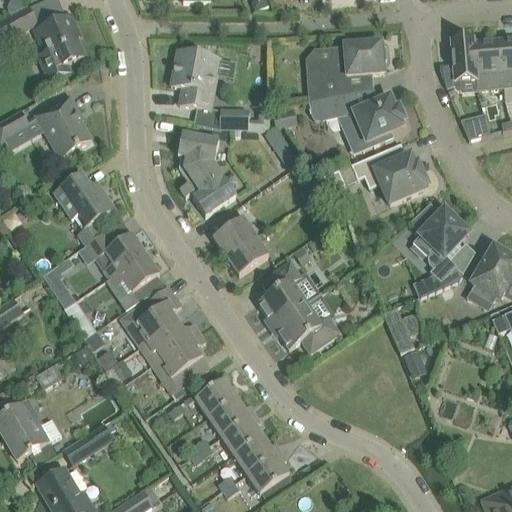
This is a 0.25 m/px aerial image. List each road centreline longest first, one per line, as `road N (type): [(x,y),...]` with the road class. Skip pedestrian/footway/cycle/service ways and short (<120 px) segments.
road 1 (residential): [(423,511),(383,457),(298,415),(275,393),(146,197),(134,157),(127,31),(114,0)]
road 2 (residential): [(454,152),(432,109),(408,16)]
